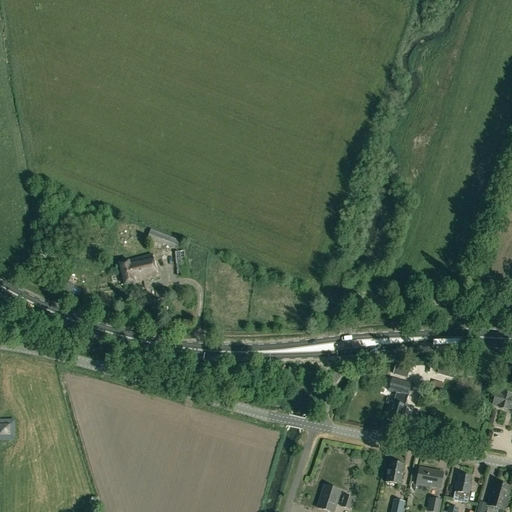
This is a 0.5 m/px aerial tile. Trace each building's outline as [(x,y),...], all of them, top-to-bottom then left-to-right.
[(179,241),(150,230),(147,238),(176,250),(179,241)] [(186,276),(183,251),(174,252),(176,277),(186,276)] [(124,285),(157,277),(151,255),(118,263),(124,285)] [(394,375),(401,377),(405,364),(399,362),(397,367),(396,367),(394,375)] [(437,371),(453,373),(454,366),(438,363),(437,371)] [(296,369),(289,367),(286,379),(292,380),(296,369)] [(395,420),(400,422),(402,415),(403,415),(406,407),(405,406),(406,402),(411,385),(392,379),(388,391),(397,394),(395,398),(394,398),(393,403),(388,418),(390,419),(390,421),(393,421),(395,420)] [(506,410),(507,409),(511,409),(511,396),(510,396),(511,395),(503,393),(502,394),(496,392),(492,405),(499,406),(499,408),(506,410)] [(0,420),(0,442),(15,442),(14,421),(0,420)] [(497,426),(497,438),(505,438),(504,425),(497,426)] [(395,464),(395,462),(392,462),(390,463),(389,462),(385,482),(400,485),(404,465),(402,465),(401,463),(398,463),(397,464),(395,464)] [(416,484),(440,488),(443,473),(419,468),(416,484)] [(458,483),(456,482),(454,491),(453,501),(467,503),(469,494),(469,495),(471,485),(469,485),(471,478),(459,476),(458,483)] [(487,506),(503,510),(510,487),(494,483),(487,506)] [(333,511),(340,491),(324,485),(321,494),(322,494),(321,500),(320,500),(317,508),(329,511),(333,511)] [(345,496),(341,507),(348,509),(352,498),(345,496)] [(438,511),(441,500),(430,498),(428,511),(430,511),(438,511)] [(393,499),(390,511),(401,511),(403,502),(393,499)]
